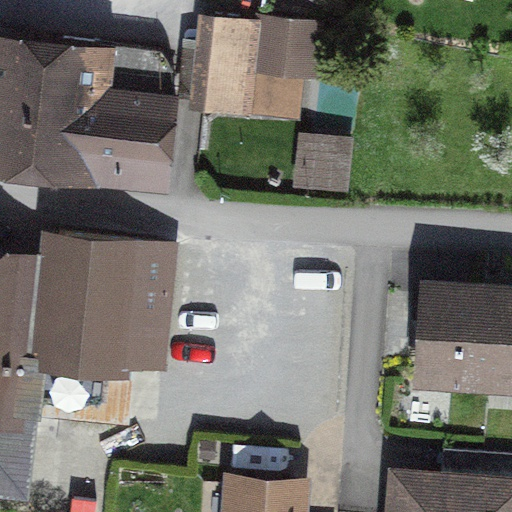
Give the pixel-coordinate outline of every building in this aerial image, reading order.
[(261,20),(211,14),(208,47),(209,47),(206,78),(254,83),(255,66),(313,73),(319,20),(262,14),(261,20)] [(0,154),(153,172),(156,137),(171,139),(176,96),(169,95),(160,51),(161,48),(39,33),(37,48),(0,43),(0,154)] [(300,179),(351,181),(353,128),(302,126),(300,179)] [(59,229),(50,315),(45,354),(110,361),(110,359),(133,362),(162,365),(175,242),(59,229)] [(45,354),(50,315),(21,312),(26,265),(0,261),(0,490),(25,493),(35,408),(127,418),(133,362),(110,359),(110,361),(45,354)] [(511,284),(421,278),(413,381),(511,388),(511,284)] [(511,511),(511,476),(393,468),(389,511),(511,511)] [(219,511),(309,511),(312,482),(222,475),(219,511)]
